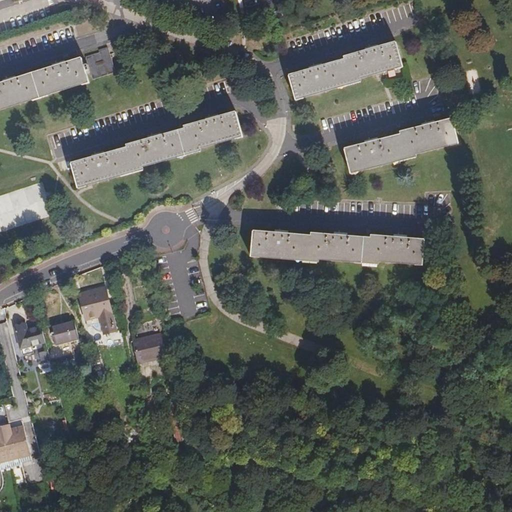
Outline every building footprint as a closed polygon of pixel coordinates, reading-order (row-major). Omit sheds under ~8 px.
[(404,66),(398,44),(344,58),(344,61),(290,76),(297,100),(351,85),(350,82),(404,66)] [(115,72),(108,47),(99,51),(100,54),(88,58),(89,64),(85,66),(82,60),(0,85),(0,112),(89,84),(87,73),(91,72),(94,81),(115,72)] [(250,133),(243,109),(187,126),(188,128),(130,146),(130,149),(70,165),(78,190),(136,173),(137,170),(194,153),(194,150),(250,133)] [(459,140),(453,119),(402,131),(403,136),(347,152),(353,173),(372,168),(375,173),(386,170),(385,165),(406,160),(405,156),(428,149),(431,154),(443,151),(442,146),(459,140)] [(45,182),(0,194),(0,230),(54,216),(45,182)] [(419,264),(421,243),(366,237),(365,240),(309,235),(308,239),(252,233),(250,256),(306,261),(306,258),(362,261),(363,258),(419,264)] [(107,289),(80,297),(88,329),(103,326),(106,337),(118,333),(107,289)] [(142,331),(145,341),(161,336),(161,338),(166,336),(162,323),(158,323),(157,322),(141,327),(142,331)] [(51,330),(55,346),(70,342),(79,340),(74,323),(51,330)] [(18,363),(8,324),(0,326),(10,366),(18,363)] [(46,343),(42,327),(28,331),(26,325),(15,328),(21,349),(46,343)] [(145,341),(134,343),(140,365),(167,358),(161,338),(161,336),(145,341)] [(55,346),(47,348),(51,362),(74,355),(70,342),(55,346)] [(21,352),(23,358),(33,356),(32,349),(21,352)] [(46,353),(37,355),(40,364),(49,362),(46,353)] [(178,397),(173,381),(165,383),(170,399),(178,397)] [(174,441),(190,436),(181,405),(165,410),(172,434),(158,438),(160,445),(174,441)] [(0,471),(37,463),(28,424),(14,427),(13,423),(0,426),(0,471)] [(62,484),(50,487),(52,495),(64,492),(62,484)]
